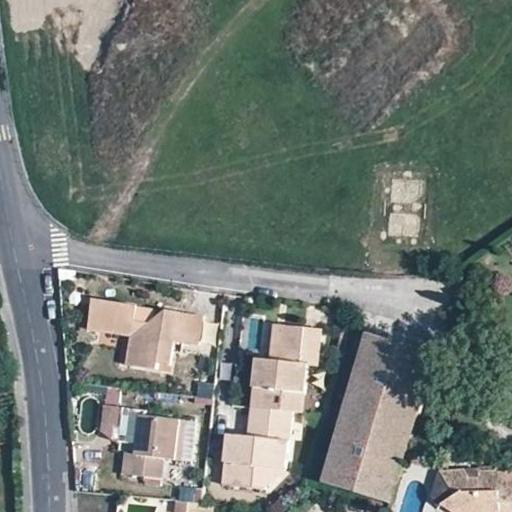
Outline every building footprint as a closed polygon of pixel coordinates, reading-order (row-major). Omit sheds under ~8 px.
[(93,302),(89,332),(130,339),(127,367),(156,371),(157,365),(170,366),(175,343),(198,346),(203,318),(166,312),(149,324),(136,322),(137,307),(93,302)] [(323,329),(283,325),(279,362),(272,362),(259,360),(256,388),(267,389),(265,410),(294,413),(305,413),(310,366),(319,367),(323,329)] [(279,362),(283,325),(277,325),(272,362),(279,362)] [(439,355),(368,334),(324,483),(393,503),(410,450),(423,407),(439,355)] [(425,408),(440,356),(439,355),(423,407),(425,408)] [(267,389),(256,388),(254,409),(265,410),(267,389)] [(130,444),(129,457),(127,476),(161,479),(163,460),(177,462),(180,422),(141,417),(141,409),(103,406),(100,432),(113,441),(130,444)] [(411,450),(425,408),(423,407),(410,450),(411,450)] [(265,410),(254,409),(253,426),(259,427),(258,438),(251,437),(233,436),(230,463),(235,464),(234,487),(270,491),(271,490),(273,468),(289,470),(294,413),(265,410)] [(395,504),(411,450),(410,450),(393,503),(395,504)] [(273,468),(271,490),(288,476),(289,470),(273,468)] [(511,511),(511,479),(499,480),(499,471),(478,472),(478,479),(469,478),(465,472),(441,472),(454,496),(441,506),(449,511),(511,511)] [(209,511),(211,505),(202,505),(174,502),(173,511),(209,511)]
